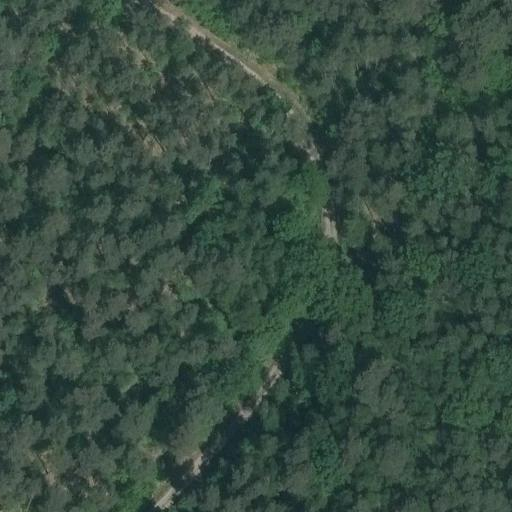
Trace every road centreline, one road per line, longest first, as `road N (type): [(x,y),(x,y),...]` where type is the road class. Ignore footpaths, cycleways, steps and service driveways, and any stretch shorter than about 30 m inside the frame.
road 1 (track): [(137,0),(321,143),(347,249),(331,306),(169,511)]
road 2 (track): [(347,249),(511,69)]
